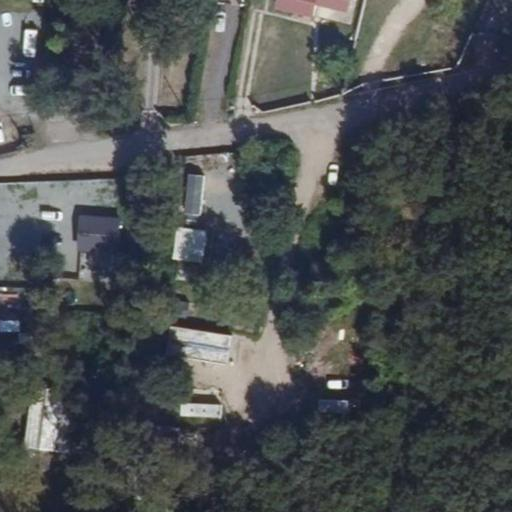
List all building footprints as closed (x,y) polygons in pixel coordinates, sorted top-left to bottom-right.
[(324,35),(333,11),(298,0),(291,0),(284,22),(324,35)] [(215,191),(240,190),(240,163),(214,163),(215,191)] [(215,221),(244,226),(245,219),(216,214),(215,221)] [(115,254),(116,217),(74,215),(72,275),(122,277),(123,254),(115,254)] [(244,226),(215,221),(212,233),(241,238),(244,226)] [(175,228),(172,281),(200,282),(203,229),(175,228)] [(180,417),(219,416),(219,404),(179,404),(180,417)]
